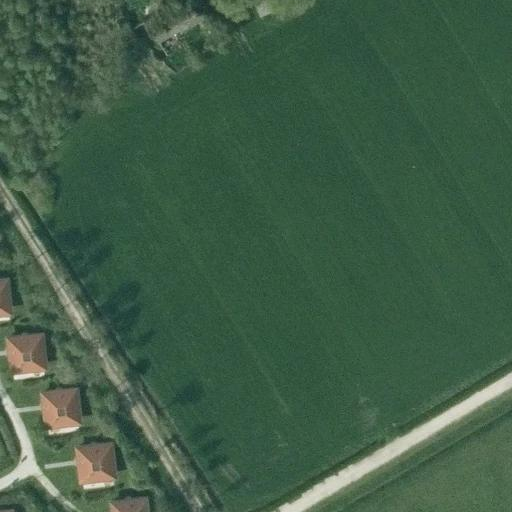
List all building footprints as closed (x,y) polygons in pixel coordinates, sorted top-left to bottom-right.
[(210,13),(201,0),(168,0),(165,2),(168,6),(147,19),(160,39),(180,26),(183,30),(210,13)] [(289,0),(288,0),(252,0),(258,13),(289,0)] [(0,309),(7,309),(6,298),(8,295),(8,291),(5,289),(3,278),(0,278),(0,309)] [(8,336),(11,367),(22,366),(25,368),(29,368),(31,365),(42,363),(41,353),(43,350),(43,346),(40,344),(38,333),(28,334),(25,332),(21,332),(19,335),(8,336)] [(42,391),(46,422),(57,420),(60,423),(63,422),(66,419),(77,418),(75,407),(78,404),(77,401),(74,398),(73,387),(62,389),(59,386),(55,387),(53,390),(42,391)] [(77,446),(81,476),(92,474),(95,476),(99,476),(101,473),(111,471),(110,461),(112,458),(111,454),(109,452),(107,441),(96,443),(93,441),(90,441),(87,444),(77,446)] [(111,501),(112,511),(146,511),(147,510),(144,508),(142,497),(131,498),(129,496),(125,496),(122,499),(111,501)]
